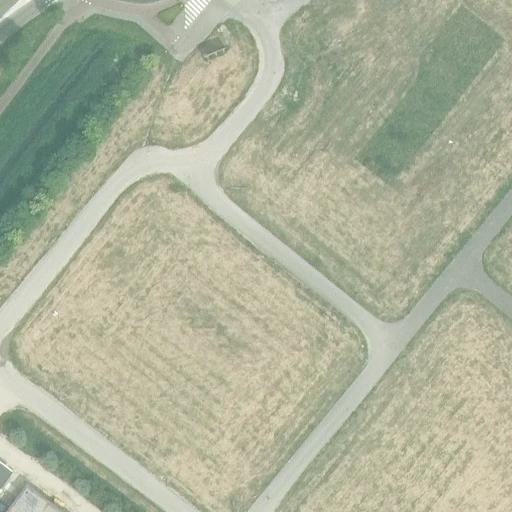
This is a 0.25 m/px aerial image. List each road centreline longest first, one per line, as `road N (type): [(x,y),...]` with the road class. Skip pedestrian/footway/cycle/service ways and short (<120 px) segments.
road 1 (residential): [(0,326),(139,160),(162,157),(193,181)]
road 2 (residential): [(193,181),(389,344)]
road 3 (residential): [(182,511),(0,372)]
road 4 (residential): [(389,344),(256,511)]
road 5 (residential): [(193,181),(267,85),(265,20)]
